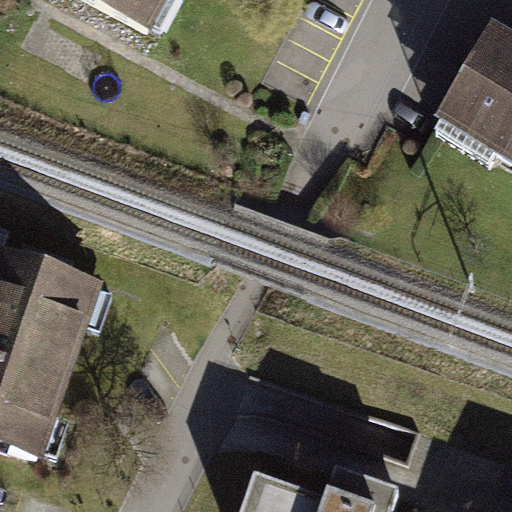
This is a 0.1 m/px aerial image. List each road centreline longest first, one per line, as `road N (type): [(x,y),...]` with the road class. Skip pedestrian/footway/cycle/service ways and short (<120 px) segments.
road 1 (residential): [(258,279),(210,367),(149,511)]
road 2 (residential): [(413,0),(317,150),(286,221)]
